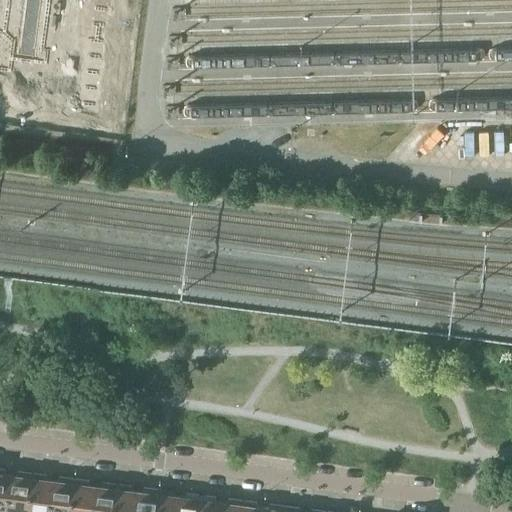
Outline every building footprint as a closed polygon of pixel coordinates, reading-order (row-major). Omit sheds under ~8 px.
[(0,71),(9,72),(11,61),(11,60),(17,61),(27,62),(32,63),(45,65),(47,51),(42,50),(44,39),(48,2),(48,0),(6,0),(4,21),(2,33),(0,32),(0,71)] [(0,511),(5,511),(11,474),(4,473),(4,469),(0,468),(0,511)] [(12,511),(14,506),(28,508),(32,473),(18,471),(17,475),(11,474),(5,511),(12,511)] [(32,473),(28,508),(42,509),(41,511),(48,511),(52,480),(46,479),(47,475),(32,473)] [(59,480),(52,480),(48,511),(54,511),(55,511),(60,511),(70,511),(75,479),(60,477),(59,480)] [(70,511),(91,511),(95,485),(88,484),(89,480),(75,479),(70,511)] [(91,511),(112,511),(116,484),(102,482),(101,486),(95,485),(91,511)] [(112,511),(134,511),(137,491),(130,490),(131,486),(116,484),(112,511)] [(134,511),(155,511),(158,489),(144,487),(143,491),(137,491),(134,511)] [(155,511),(176,511),(179,496),(172,495),(173,491),(158,489),(155,511)] [(176,511),(198,511),(201,495),(186,493),(185,497),(179,496),(176,511)] [(198,511),(219,511),(221,501),(214,501),(215,497),(201,495),(198,511)] [(219,511),(240,511),(242,500),(228,498),(227,502),(221,501),(219,511)] [(240,511),(262,511),(263,507),(256,506),(257,502),(242,500),(240,511)]
